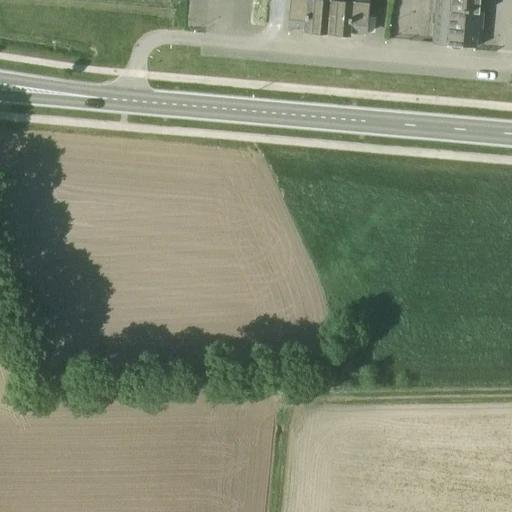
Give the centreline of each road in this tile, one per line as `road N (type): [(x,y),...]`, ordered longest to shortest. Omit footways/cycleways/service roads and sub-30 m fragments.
road 1 (primary): [(79,98),(511,135)]
road 2 (track): [(287,397),(511,396)]
